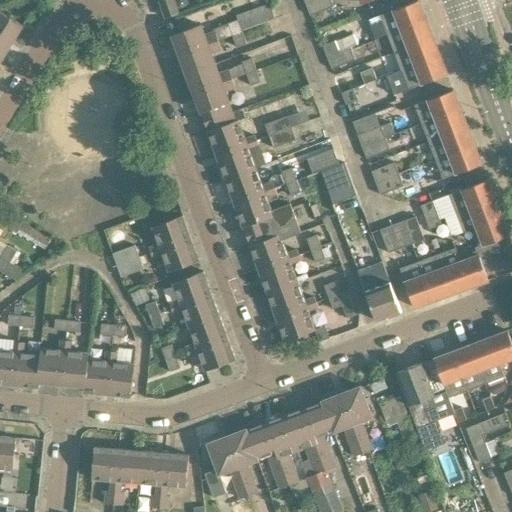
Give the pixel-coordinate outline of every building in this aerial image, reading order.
[(171,0),(164,0),(160,2),(166,19),(177,15),(171,0)] [(186,0),(176,0),(175,2),(177,9),(184,10),(189,5),(186,0)] [(329,0),(318,0),(305,5),(310,17),(333,8),(329,0)] [(376,40),(387,35),(426,20),(419,2),(369,21),(376,40)] [(233,37),(243,33),(270,23),(276,21),(270,4),(237,16),(238,20),(213,30),(214,32),(206,36),(202,25),(172,36),(179,56),(218,42),(233,37)] [(0,37),(11,44),(22,27),(0,13),(0,37)] [(426,20),(387,35),(394,54),(433,39),(426,20)] [(243,33),(233,37),(237,48),(247,45),(243,33)] [(11,44),(0,37),(0,61),(0,62),(11,44)] [(433,39),(394,54),(401,72),(440,57),(433,39)] [(186,75),(216,64),(213,55),(221,52),(218,42),(179,56),(186,75)] [(327,59),(338,54),(333,43),(322,47),(327,59)] [(349,50),(338,54),(327,59),(331,70),(354,61),(349,50)] [(440,57),(401,72),(408,91),(447,76),(440,57)] [(242,63),(246,75),(256,71),(252,59),(242,63)] [(193,95),(232,81),(228,70),(220,73),(216,64),(186,75),(193,95)] [(372,68),(360,73),(365,85),(377,80),(372,68)] [(256,71),(246,75),(250,87),(260,83),(256,71)] [(201,114),(231,103),(227,92),(235,89),(232,81),(193,95),(201,114)] [(354,89),(342,94),(346,105),(358,100),(354,89)] [(414,106),(422,125),(461,110),(453,91),(414,106)] [(207,133),(238,122),(246,118),(242,109),(234,113),(231,103),(201,114),(207,133)] [(461,110),(422,125),(428,143),(467,128),(461,110)] [(358,136),(381,127),(375,114),(353,123),(358,136)] [(269,136),(291,127),(287,117),(265,125),(269,136)] [(216,156),(257,140),(255,135),(244,139),(238,122),(207,133),(216,156)] [(362,148),(386,138),(395,135),(391,123),(381,127),(358,136),(362,148)] [(269,136),(274,149),(297,140),(291,127),(269,136)] [(467,128),(428,143),(435,161),(474,146),(467,128)] [(390,150),(386,138),(362,148),(367,159),(390,150)] [(248,149),(259,145),(257,140),(216,156),(224,180),(255,168),(248,149)] [(474,146),(435,161),(442,180),(481,165),(474,146)] [(313,174),(339,164),(334,150),(308,159),(313,174)] [(333,205),(357,196),(345,163),(321,172),(326,186),(333,205)] [(375,183),(398,175),(394,164),(371,172),(375,183)] [(233,204),(275,189),(273,183),(262,187),(255,168),(224,180),(233,204)] [(283,172),(287,184),(298,181),(292,168),(283,172)] [(403,187),(398,175),(375,183),(380,196),(403,187)] [(291,195),(305,189),(301,179),(298,181),(287,184),(291,195)] [(455,214),(495,199),(488,181),(449,196),(455,214)] [(244,232),(292,214),(290,206),(271,213),(267,201),(278,197),(275,189),(233,204),(244,232)] [(495,199),(455,214),(462,233),(476,227),(501,218),(495,199)] [(429,231),(441,226),(432,202),(420,206),(429,231)] [(251,251),(281,240),(300,233),(292,214),(244,232),(251,251)] [(148,249),(150,254),(191,239),(182,216),(152,228),(158,245),(148,249)] [(415,217),(404,222),(412,245),(424,241),(415,217)] [(501,218),(476,227),(480,237),(476,239),(479,248),(476,249),(489,255),(502,251),(498,241),(508,237),(501,218)] [(47,246),(51,240),(16,220),(12,226),(47,246)] [(412,245),(404,222),(391,226),(400,249),(412,245)] [(400,249),(391,226),(379,230),(388,254),(400,249)] [(312,250),(322,247),(330,244),(325,232),(317,235),(318,235),(308,239),(312,250)] [(191,239),(150,254),(151,259),(162,255),(168,273),(199,261),(191,239)] [(258,271),(298,256),(297,252),(287,255),(281,240),(251,251),(258,271)] [(0,256),(2,257),(10,262),(16,253),(0,241),(0,256)] [(117,266),(139,258),(135,246),(112,255),(117,266)] [(322,247),(312,250),(316,263),(326,259),(322,247)] [(327,247),(322,249),(326,259),(331,257),(327,247)] [(470,288),(461,264),(456,249),(437,256),(451,295),(470,288)] [(489,255),(476,249),(477,251),(467,255),(469,261),(461,264),(470,288),(488,282),(484,272),(494,268),(489,255)] [(266,293),(297,282),(290,265),(300,261),(298,256),(258,271),(266,293)] [(451,295),(437,256),(418,263),(432,302),(451,295)] [(10,262),(2,257),(0,260),(0,270),(16,281),(23,271),(10,262)] [(139,258),(117,266),(121,278),(143,270),(139,258)] [(432,302),(418,263),(399,270),(413,309),(432,302)] [(376,289),(368,268),(358,272),(376,322),(401,313),(390,284),(376,289)] [(169,305),(171,309),(211,295),(203,272),(172,284),(179,301),(169,305)] [(275,318),(316,304),(314,300),(304,303),(297,282),(266,293),(275,318)] [(329,298),(338,295),(334,283),(325,286),(329,298)] [(350,290),(338,295),(329,298),(334,309),(341,307),(346,319),(359,314),(350,290)] [(211,295),(171,309),(172,314),(182,311),(189,328),(219,316),(211,295)] [(149,317),(159,314),(155,303),(145,306),(149,317)] [(318,309),(316,304),(275,318),(284,342),(315,331),(308,313),(318,309)] [(14,316),(21,317),(22,308),(15,307),(14,316)] [(164,326),(159,314),(149,317),(154,330),(164,326)] [(20,327),(21,317),(14,316),(8,315),(7,326),(20,327)] [(219,316),(189,328),(195,345),(185,349),(187,354),(227,338),(219,316)] [(34,318),(21,317),(20,327),(33,329),(34,318)] [(67,331),(68,321),(56,320),(55,330),(67,331)] [(81,322),(68,321),(67,331),(85,332),(86,324),(81,324),(81,322)] [(113,336),(114,326),(101,324),(100,335),(113,336)] [(127,327),(114,326),(113,336),(125,338),(127,327)] [(166,360),(176,356),(172,345),(184,340),(181,330),(160,338),(164,348),(162,349),(166,360)] [(489,339),(499,367),(511,361),(511,343),(511,344),(507,332),(489,339)] [(227,338),(187,354),(189,359),(198,355),(205,372),(236,360),(227,338)] [(470,345),(485,385),(500,379),(496,368),(499,367),(489,339),(470,345)] [(0,384),(14,386),(19,343),(13,343),(12,354),(0,352),(0,384)] [(38,389),(39,384),(41,356),(23,354),(24,344),(19,343),(14,386),(38,389)] [(61,386),(65,343),(61,343),(60,354),(42,352),(41,356),(39,384),(61,386)] [(83,388),(86,361),(87,356),(70,354),(71,344),(65,343),(61,386),(83,388)] [(452,352),(466,392),(485,385),(470,345),(452,352)] [(107,395),(111,353),(106,352),(105,362),(86,361),(83,388),(83,393),(107,395)] [(445,392),(448,399),(466,392),(452,352),(433,359),(445,392)] [(111,353),(107,395),(131,398),(134,365),(115,363),(116,353),(111,353)] [(176,356),(166,360),(154,365),(158,377),(181,368),(176,356)] [(417,428),(430,424),(424,408),(430,406),(428,398),(445,392),(433,359),(396,374),(408,406),(409,406),(417,428)] [(342,394),(363,450),(372,447),(364,424),(363,424),(361,419),(371,415),(360,387),(342,394)] [(322,401),(332,430),(345,425),(347,431),(345,431),(354,454),(363,450),(342,394),(322,401)] [(402,436),(413,430),(401,397),(380,405),(388,427),(397,423),(402,436)] [(487,412),(495,408),(491,397),(483,400),(487,412)] [(324,464),(325,464),(332,461),(324,439),(322,440),(320,434),(332,430),(322,401),(321,402),(321,403),(303,410),(324,464)] [(459,423),(467,420),(462,408),(454,411),(459,423)] [(343,511),(325,464),(324,464),(303,410),(283,417),(293,444),(304,440),(306,446),(305,446),(310,459),(300,463),(321,511),(343,511)] [(466,430),(473,447),(485,443),(483,437),(509,427),(504,415),(466,430)] [(293,444),(283,417),(265,424),(289,486),(298,482),(287,452),(285,453),(283,448),(293,444)] [(245,430),(256,458),(267,454),(269,459),(268,460),(279,490),(289,486),(265,424),(247,431),(246,429),(245,430)] [(424,444),(436,440),(430,424),(417,428),(424,444)] [(226,437),(247,493),(257,490),(248,467),(247,468),(245,462),(256,458),(245,430),(226,437)] [(16,439),(0,436),(0,469),(13,471),(16,439)] [(238,497),(247,493),(226,437),(207,444),(216,470),(204,475),(214,502),(227,497),(217,472),(228,468),(231,474),(229,474),(238,497)] [(485,443),(473,447),(480,464),(492,460),(485,443)] [(113,505),(118,449),(95,447),(92,480),(110,482),(109,492),(105,492),(104,504),(113,505)] [(139,484),(141,451),(118,449),(113,505),(121,506),(122,493),(119,493),(120,482),(139,484)] [(160,509),(165,453),(141,451),(139,484),(157,486),(156,496),(153,496),(151,509),(160,509)] [(165,453),(160,509),(169,510),(170,497),(166,497),(167,487),(185,488),(188,455),(165,453)] [(423,511),(427,511),(437,509),(432,491),(418,495),(423,511)]
